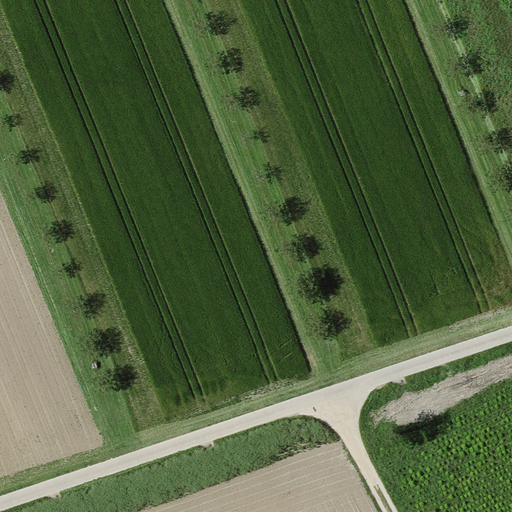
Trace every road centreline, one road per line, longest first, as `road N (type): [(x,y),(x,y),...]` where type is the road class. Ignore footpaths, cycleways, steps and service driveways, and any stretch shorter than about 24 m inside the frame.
road 1 (track): [(0,502),(511,330)]
road 2 (track): [(326,393),(390,511)]
